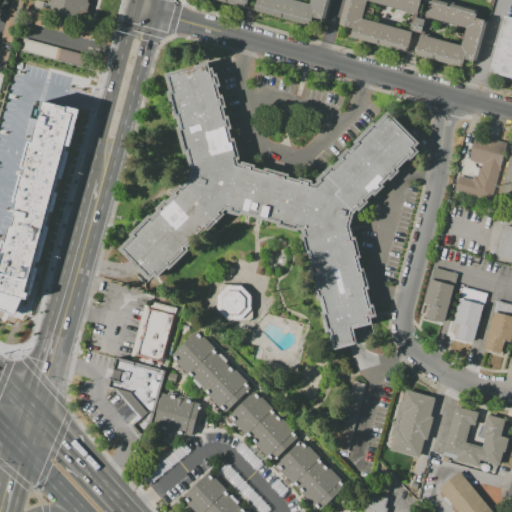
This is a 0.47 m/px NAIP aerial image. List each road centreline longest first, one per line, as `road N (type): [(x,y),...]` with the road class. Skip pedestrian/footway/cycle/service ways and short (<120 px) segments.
road 1 (tertiary): [(145,12),(511,112)]
road 2 (residential): [(446,94),(440,171),(406,304),(412,342),(440,370),(511,388)]
road 3 (secondary): [(34,409),(96,178)]
road 4 (secondary): [(96,178),(120,140),(147,43),(145,12)]
road 5 (primary): [(134,511),(34,409)]
